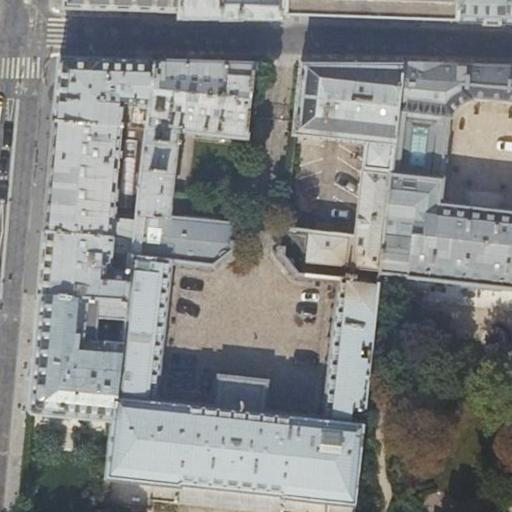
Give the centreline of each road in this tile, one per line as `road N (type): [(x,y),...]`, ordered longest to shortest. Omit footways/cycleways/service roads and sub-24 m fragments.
road 1 (residential): [(10,28),(511,48)]
road 2 (tertiary): [(0,150),(10,28)]
